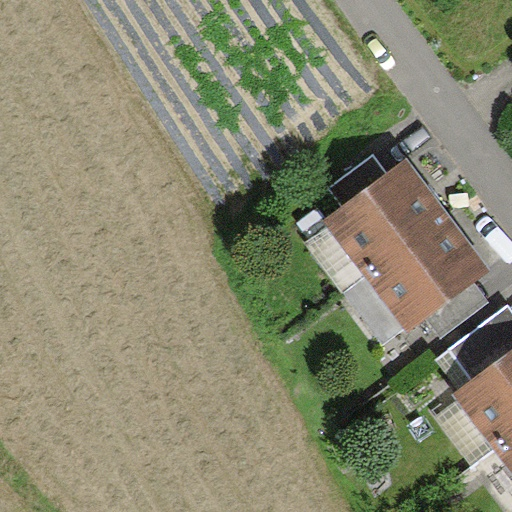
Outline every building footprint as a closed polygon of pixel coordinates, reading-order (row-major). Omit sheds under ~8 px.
[(337,211),(382,179),(369,162),(325,194),(337,211)] [(358,275),(437,219),(399,167),(382,179),(337,211),(321,223),(358,275)] [(474,271),(437,219),(358,275),(396,327),(418,311),(463,279),(474,271)] [(476,297),(463,279),(418,311),(431,330),(476,297)] [(464,379),(508,347),(495,330),(451,362),(464,379)] [(485,443),(511,423),(511,344),(508,347),(464,379),(447,391),(485,443)] [(511,423),(485,443),(511,480),(511,423)]
